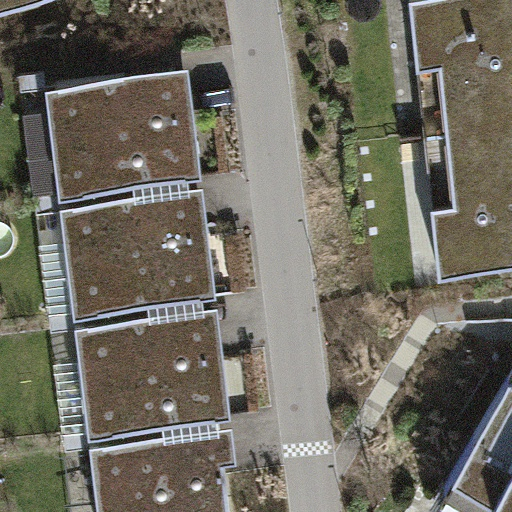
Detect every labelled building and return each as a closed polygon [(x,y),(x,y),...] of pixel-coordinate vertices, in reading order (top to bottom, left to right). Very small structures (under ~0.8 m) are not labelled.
[(0,0),(0,29),(115,0),(0,0)] [(511,0),(416,0),(430,129),(511,120),(511,0)] [(34,103),(52,215),(183,193),(164,81),(34,103)] [(511,120),(430,129),(446,271),(511,264),(511,120)] [(52,215),(71,327),(201,306),(183,193),(52,215)] [(71,327),(90,439),(220,418),(201,306),(71,327)] [(511,511),(511,372),(428,511),(511,511)] [(90,439),(102,511),(235,511),(220,418),(90,439)]
